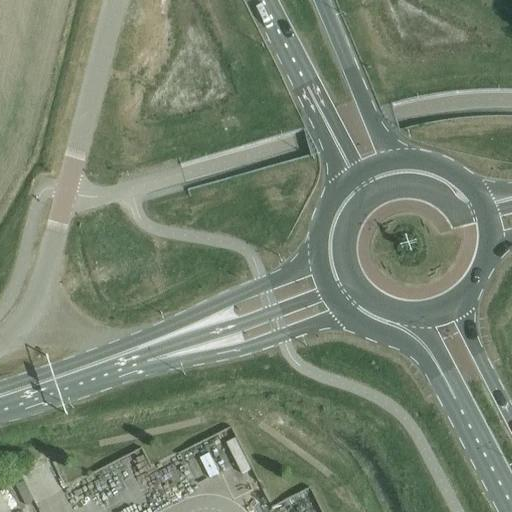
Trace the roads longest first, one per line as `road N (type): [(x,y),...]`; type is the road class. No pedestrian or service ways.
road 1 (unclassified): [(0,342),(31,303),(115,0)]
road 2 (primary): [(265,0),(353,178)]
road 3 (primary): [(156,341),(247,347),(345,313)]
road 4 (primary): [(320,260),(156,341)]
road 5 (primary): [(156,341),(331,293)]
road 6 (primary): [(395,162),(322,0)]
road 7 (primary): [(0,395),(156,341)]
road 8 (primary): [(345,313),(413,350),(455,400)]
road 9 (primary): [(511,414),(457,301)]
road 10 (primary): [(481,206),(461,209),(421,186),(365,200)]
road 11 (primary): [(455,400),(511,507)]
